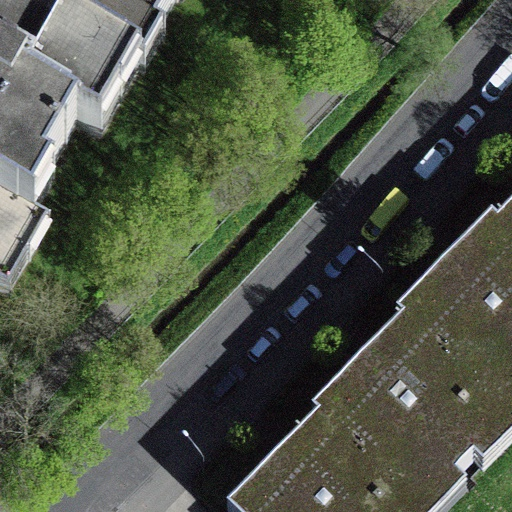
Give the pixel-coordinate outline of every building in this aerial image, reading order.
[(0,0),(0,200),(33,219),(53,185),(46,181),(77,128),(99,139),(140,70),(17,0),(0,0)] [(17,0),(140,70),(144,73),(163,39),(157,35),(176,0),(17,0)] [(33,219),(0,200),(0,292),(8,296),(48,227),(33,219)] [(511,211),(497,227),(492,222),(489,224),(511,246),(511,211)] [(511,246),(489,224),(455,260),(399,316),(510,425),(511,423),(511,422),(502,412),(511,402),(511,246)] [(508,427),(510,425),(399,316),(396,319),(402,324),(370,356),(314,413),(414,511),(419,511),(417,509),(429,497),(435,503),(496,441),(490,435),(503,422),(508,427)] [(414,511),(314,413),(311,416),(317,422),(286,453),(227,511),(414,511)]
